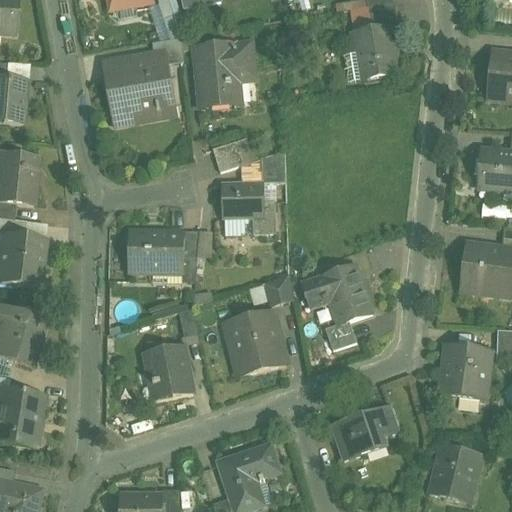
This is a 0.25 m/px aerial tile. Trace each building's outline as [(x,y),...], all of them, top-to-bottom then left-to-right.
[(18,0),(0,0),(0,37),(16,39),(18,0)] [(152,5),(150,0),(109,0),(111,12),(152,5)] [(170,0),(162,0),(159,1),(165,22),(176,18),(170,0)] [(183,0),(186,12),(221,5),(219,0),(183,0)] [(393,0),(366,0),(369,11),(394,7),(393,0)] [(394,7),(369,11),(372,34),(392,30),(400,29),(396,7),(394,7)] [(372,34),(352,37),(356,58),(361,57),(365,82),(360,83),(360,85),(400,78),(392,30),(372,34)] [(183,42),(158,46),(161,60),(166,59),(168,68),(185,65),(183,42)] [(252,48),(236,50),(236,48),(196,52),(198,67),(199,67),(201,90),(200,90),(202,114),(242,109),(239,79),(255,77),(252,48)] [(511,57),(494,55),(488,104),(511,106),(511,57)] [(161,60),(106,70),(117,126),(118,125),(115,112),(146,106),(147,113),(158,111),(159,117),(163,117),(162,110),(175,107),(168,68),(166,59),(161,60)] [(9,67),(0,66),(0,82),(8,83),(9,67)] [(8,83),(0,82),(0,126),(23,128),(26,84),(8,83)] [(239,146),(214,153),(221,176),(246,168),(239,146)] [(511,156),(482,153),(480,184),(497,185),(496,192),(511,193),(511,156)] [(286,157),(263,163),(264,185),(265,185),(265,187),(287,187),(286,157)] [(38,162),(0,158),(0,207),(15,209),(33,210),(38,162)] [(277,207),(266,207),(265,187),(265,185),(264,185),(223,187),(224,223),(255,222),(256,239),(278,238),(277,207)] [(15,209),(0,207),(0,221),(13,223),(15,209)] [(13,223),(0,221),(0,238),(24,241),(25,241),(27,225),(13,223)] [(511,231),(505,231),(503,252),(511,253),(511,231)] [(185,235),(130,234),(130,277),(154,277),(154,272),(184,273),(184,277),(185,277),(185,262),(185,235)] [(201,235),(185,235),(185,262),(198,262),(201,235)] [(25,241),(24,241),(3,239),(1,260),(5,260),(1,285),(0,284),(0,286),(40,292),(46,244),(25,241)] [(511,253),(503,252),(467,247),(461,294),(511,301),(511,253)] [(374,318),(358,271),(305,289),(311,307),(324,303),(325,307),(331,304),(340,330),(374,318)] [(290,279),(265,287),(271,311),(295,304),(290,279)] [(41,322),(0,310),(0,361),(32,371),(38,351),(33,350),(41,322)] [(194,314),(181,316),(186,342),(199,339),(194,314)] [(273,315),(227,327),(241,381),(287,369),(273,315)] [(511,334),(499,334),(498,358),(511,357),(511,334)] [(492,353),(447,348),(441,399),(486,404),(492,353)] [(188,365),(185,350),(147,358),(150,374),(155,374),(157,385),(152,386),(153,390),(158,389),(160,403),(155,404),(156,405),(194,398),(191,381),(193,380),(191,365),(188,365)] [(44,399),(0,392),(4,393),(0,421),(0,446),(36,452),(44,399)] [(391,409),(376,414),(386,441),(400,436),(391,409)] [(386,441),(376,414),(334,429),(346,466),(369,458),(367,454),(382,449),(380,443),(386,441)] [(483,459),(443,449),(431,498),(459,505),(463,491),(475,494),(483,459)] [(272,450),(221,467),(232,502),(235,511),(253,511),(264,509),(263,506),(257,508),(249,486),(281,476),(272,450)] [(15,475),(0,471),(0,484),(13,487),(15,475)] [(13,487),(0,484),(0,511),(37,511),(42,494),(13,487)] [(179,511),(180,494),(163,494),(163,499),(163,511),(179,511)] [(163,511),(163,499),(121,499),(120,511),(163,511)] [(235,511),(232,502),(214,508),(215,511),(235,511)]
